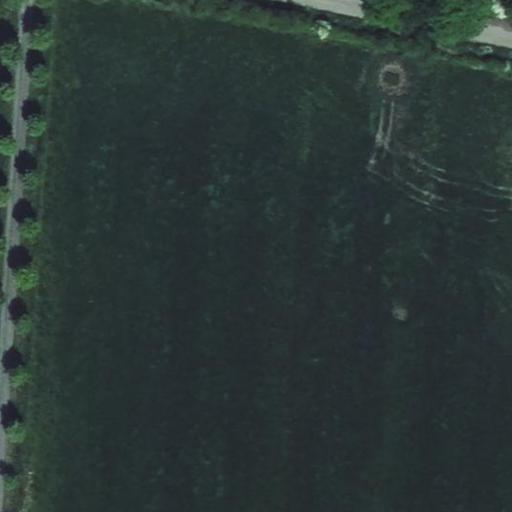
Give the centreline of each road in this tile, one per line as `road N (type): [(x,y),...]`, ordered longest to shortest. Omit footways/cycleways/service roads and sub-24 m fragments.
road 1 (unclassified): [(0,405),(26,0)]
road 2 (unclassified): [(309,0),(511,42)]
